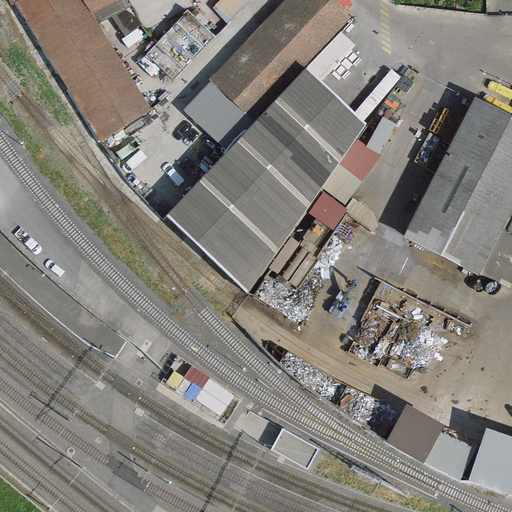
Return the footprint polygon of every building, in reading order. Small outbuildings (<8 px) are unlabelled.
[(27,0),(20,5),(105,141),(148,117),(89,16),(121,0),(27,0)] [(351,24),(326,0),(303,0),(192,116),(229,154),(171,219),(250,298),(369,128),(324,83),(359,50),(341,36),(351,24)] [(192,7),(151,51),(179,77),(220,33),(192,7)] [(511,122),(479,104),(408,235),(479,273),(508,288),(511,280),(511,122)] [(321,218),(341,226),(351,202),(331,194),(321,218)] [(228,408),(176,376),(170,388),(220,420),(228,408)] [(309,471),(318,450),(283,431),(272,451),(309,471)] [(460,477),(473,450),(439,433),(426,461),(460,477)] [(467,479),(511,493),(511,458),(478,448),(467,479)]
